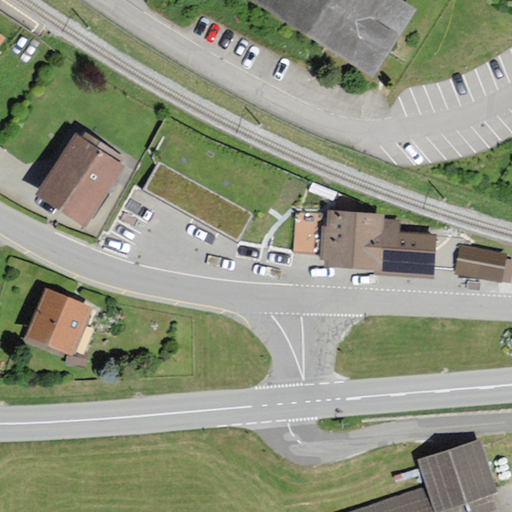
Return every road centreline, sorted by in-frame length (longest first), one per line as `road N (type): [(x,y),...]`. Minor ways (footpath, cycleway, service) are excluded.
road 1 (residential): [(103,0),(328,125),(371,132),(433,126),(511,93)]
road 2 (tertiary): [(301,300),(149,280),(91,263),(0,216)]
road 3 (primary): [(295,402),(0,426)]
road 4 (unclassified): [(511,419),(332,448),(300,436),(295,402)]
road 5 (primary): [(511,383),(295,402)]
road 6 (tertiary): [(511,310),(301,300)]
